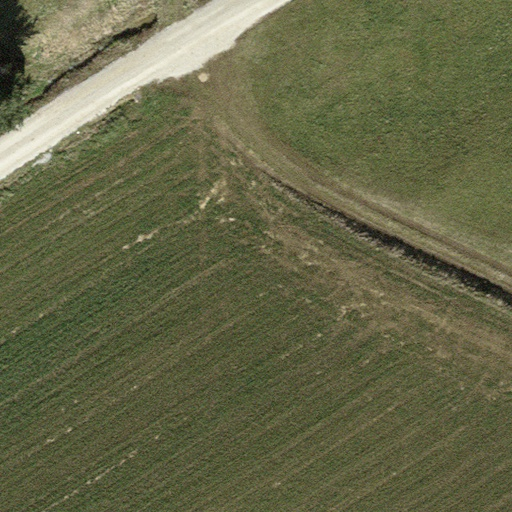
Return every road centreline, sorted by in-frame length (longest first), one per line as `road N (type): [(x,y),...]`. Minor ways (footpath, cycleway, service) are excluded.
road 1 (track): [(511,274),(367,206),(246,118),(198,40)]
road 2 (track): [(0,160),(266,0)]
